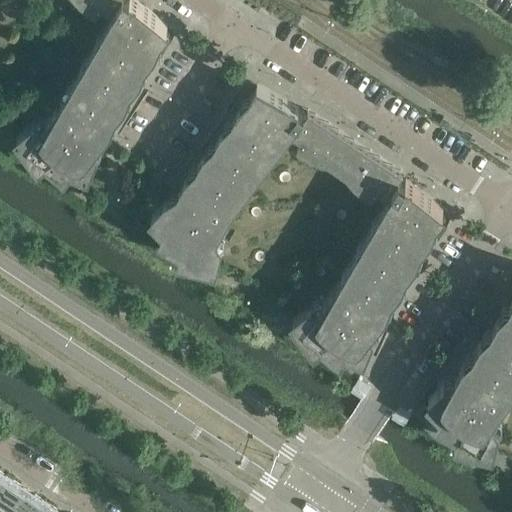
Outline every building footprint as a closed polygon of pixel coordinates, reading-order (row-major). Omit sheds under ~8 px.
[(138,65),(145,60),(154,48),(153,39),(160,34),(167,24),(136,0),(80,0),(95,11),(101,4),(118,17),(107,32),(110,35),(92,58),(95,60),(77,83),(80,86),(69,100),(63,95),(42,122),(34,120),(17,133),(39,162),(46,157),(65,172),(70,166),(87,173),(96,153),(93,145),(110,124),(108,116),(115,111),(124,99),(123,90),(130,85),(139,73),(138,65)] [(216,237),(232,208),(226,204),(235,188),(238,190),(252,165),(256,167),(270,141),(274,143),(283,126),(302,137),(297,146),(314,155),(323,153),(328,160),(337,166),(354,140),(307,109),(307,110),(315,115),(313,118),(298,108),(299,107),(257,84),(251,95),(249,103),(241,105),(233,119),(231,127),(223,129),(216,142),(214,150),(205,153),(198,166),(196,174),(188,176),(174,200),(166,200),(151,215),(164,228),(160,236),(182,248),(179,256),(215,265),(220,244),(216,237)] [(371,243),(353,266),(356,269),(344,284),(338,279),(318,305),(310,304),(293,317),(314,346),(341,356),(363,356),(372,336),(369,329),(385,308),(384,299),(391,294),(400,282),(399,274),(405,269),(415,257),(414,248),(420,243),(430,231),(429,223),(435,218),(443,208),(406,179),(405,179),(391,169),(392,167),(400,172),(401,171),(354,140),(337,166),(346,172),(354,174),(355,183),(371,195),(377,187),(394,201),(382,216),(386,218),(367,241),(371,243)] [(493,421),(509,393),(503,389),(511,373),(511,372),(511,300),(510,303),(508,311),(500,313),(493,327),(491,335),(482,337),(475,350),(473,358),(465,361),(452,384),(443,384),(428,400),(441,413),(437,420),(459,432),(457,441),(492,450),(497,428),(493,421)] [(0,491),(10,477),(0,469),(0,491)] [(0,491),(0,511),(12,511),(28,489),(10,477),(0,491)] [(38,511),(46,501),(28,489),(12,511),(38,511)] [(38,511),(63,511),(46,501),(38,511)]
